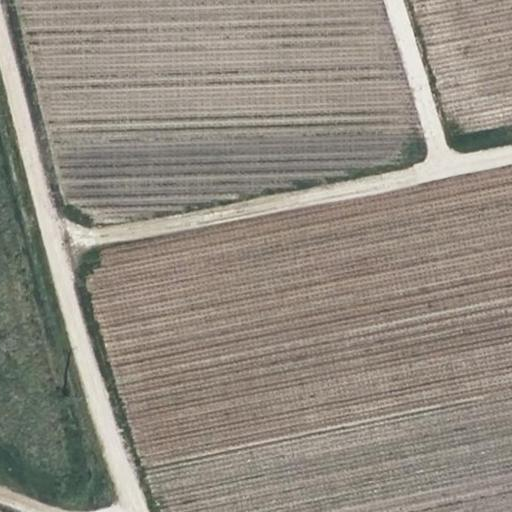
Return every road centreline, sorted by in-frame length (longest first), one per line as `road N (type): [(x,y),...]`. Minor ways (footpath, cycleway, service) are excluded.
road 1 (unclassified): [(0,59),(130,511)]
road 2 (track): [(318,199),(49,240)]
road 3 (unclassified): [(511,157),(318,199)]
road 4 (track): [(440,170),(394,0)]
